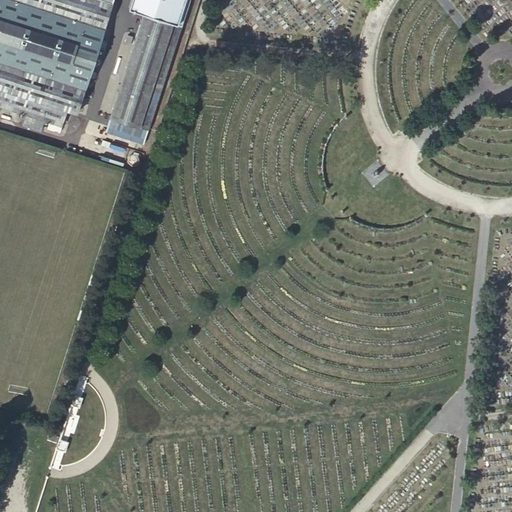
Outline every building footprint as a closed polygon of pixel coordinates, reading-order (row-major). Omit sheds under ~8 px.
[(0,0),(0,104),(26,113),(44,119),(49,121),(62,125),(67,109),(77,113),(112,0),(0,0)] [(142,13),(110,117),(148,129),(188,0),(129,0),(127,8),(142,13)] [(44,119),(26,113),(23,124),(41,130),(44,119)] [(148,129),(110,117),(106,131),(143,143),(148,129)] [(60,132),(62,125),(49,121),(47,128),(60,132)] [(136,162),(137,160),(136,158),(135,156),(134,155),(132,154),(130,154),(128,155),(126,157),(126,159),(126,161),(126,163),(128,164),(130,165),(132,165),(134,165),(135,163),(136,162)] [(48,438),(57,441),(61,429),(51,426),(48,438)]
